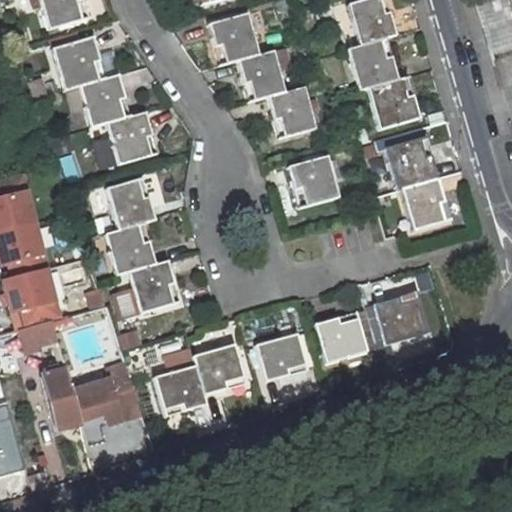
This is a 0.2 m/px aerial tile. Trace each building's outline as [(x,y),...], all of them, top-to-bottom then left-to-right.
[(79,0),(23,0),(25,7),(33,4),(41,27),(84,15),(79,0)] [(383,34),(395,30),(385,0),(348,0),(339,3),(351,44),(383,34)] [(245,15),(204,27),(215,68),(234,62),(257,56),(245,15)] [(351,44),(364,85),(396,76),(383,34),(351,44)] [(75,83),(102,76),(90,36),(47,48),(60,88),(75,83)] [(351,44),(340,47),(353,88),(364,85),(351,44)] [(275,50),(257,56),(234,62),(247,104),(264,99),(288,91),(275,50)] [(118,72),(102,76),(75,83),(87,124),(103,119),(129,111),(118,72)] [(396,76),(364,85),(377,125),(419,113),(408,73),(396,76)] [(306,86),(288,91),(264,99),(277,141),(319,130),(306,86)] [(144,107),(129,111),(103,119),(116,162),(157,150),(144,107)] [(438,172),(425,131),(382,143),(395,185),(438,172)] [(324,157),(282,170),(295,212),(337,200),(324,157)] [(450,214),(438,172),(395,185),(408,227),(450,214)] [(25,193),(20,174),(0,179),(0,231),(31,223),(23,193),(25,193)] [(143,177),(101,190),(114,232),(142,223),(156,219),(143,177)] [(31,223),(0,231),(0,265),(8,263),(12,279),(44,269),(46,269),(41,253),(40,253),(31,223)] [(114,232),(101,235),(113,277),(126,273),(154,265),(142,223),(114,232)] [(154,265),(126,273),(132,293),(139,314),(181,302),(168,260),(154,265)] [(12,279),(1,282),(10,313),(20,309),(25,327),(49,320),(59,318),(54,300),(53,300),(44,269),(12,279)] [(427,331),(414,287),(373,299),(385,343),(427,331)] [(139,314),(132,293),(114,299),(121,320),(139,314)] [(364,352),(351,308),(312,320),(324,364),(364,352)] [(25,327),(22,328),(16,330),(22,352),(55,343),(49,320),(25,327)] [(255,342),(267,384),(306,373),(294,330),(255,342)] [(189,351),(192,362),(202,396),(241,385),(229,340),(189,351)] [(379,349),(383,375),(400,373),(395,346),(379,349)] [(192,362),(149,375),(163,419),(206,407),(202,396),(192,362)] [(46,367),(48,374),(38,376),(53,430),(77,424),(67,389),(60,363),(46,367)] [(106,378),(67,389),(77,424),(83,446),(99,442),(95,427),(140,414),(122,363),(104,368),(106,378)]
